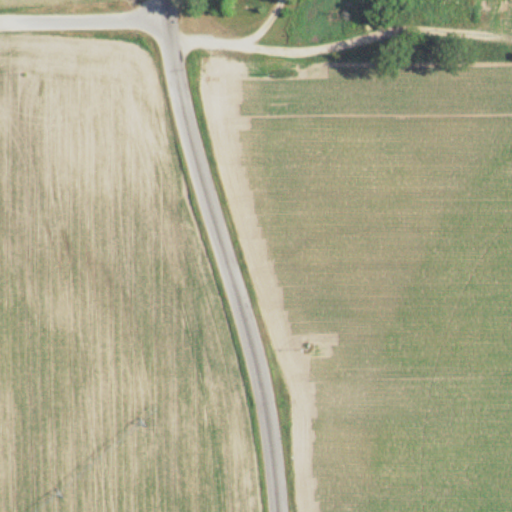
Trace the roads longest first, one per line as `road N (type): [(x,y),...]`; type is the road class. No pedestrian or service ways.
road 1 (residential): [(276,511),(266,386),(191,109)]
road 2 (residential): [(307,41),(511,41)]
road 3 (residential): [(0,18),(171,16)]
road 4 (residential): [(307,41),(173,41)]
